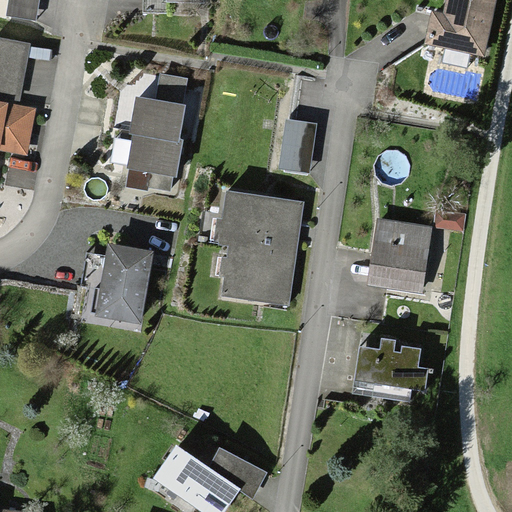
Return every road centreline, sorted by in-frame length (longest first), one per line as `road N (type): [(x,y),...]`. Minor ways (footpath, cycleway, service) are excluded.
road 1 (residential): [(343,78),(280,511)]
road 2 (residential): [(0,250),(32,238),(50,185),(81,2)]
